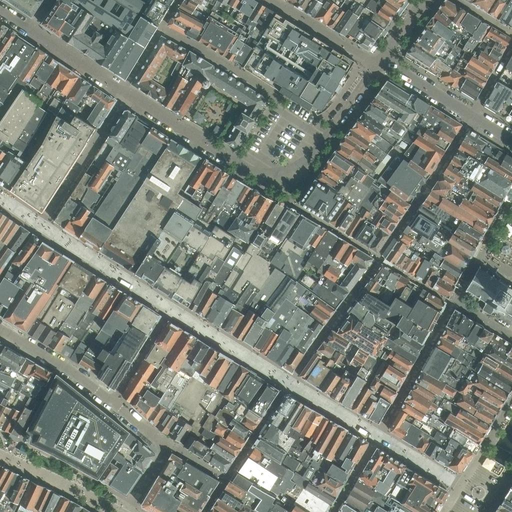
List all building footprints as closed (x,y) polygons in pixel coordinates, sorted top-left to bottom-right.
[(4,0),(32,18),(44,0),(43,0),(4,0)] [(64,32),(66,33),(82,9),(74,3),(76,0),(57,0),(41,25),(60,37),(64,32)] [(76,0),(74,3),(82,9),(83,9),(89,0),(76,0)] [(100,0),(89,0),(83,9),(91,15),(100,0)] [(112,0),(100,0),(91,15),(100,20),(112,0)] [(123,0),(112,0),(100,20),(108,25),(123,0)] [(135,0),(123,0),(108,25),(117,30),(135,0)] [(145,4),(137,0),(135,0),(117,30),(129,38),(142,18),(141,17),(137,15),(144,5),(145,4)] [(156,0),(151,0),(149,5),(148,5),(165,16),(165,15),(169,8),(170,8),(156,0)] [(204,7),(192,0),(184,0),(182,3),(195,10),(197,7),(201,11),(204,13),(207,8),(204,7)] [(229,0),(218,0),(217,2),(214,7),(217,10),(221,3),(226,6),(226,5),(229,0)] [(236,12),(242,0),(229,0),(226,5),(234,10),(230,17),(234,19),(237,15),(238,13),(236,12)] [(258,3),(253,0),(242,0),(236,12),(238,13),(237,15),(247,21),(258,3)] [(299,0),(295,8),(305,13),(312,0),(299,0)] [(312,0),(305,13),(314,18),(324,0),(312,0)] [(321,22),(332,4),(327,0),(324,0),(314,18),(321,22)] [(384,29),(394,16),(381,6),(371,0),(369,3),(366,7),(376,13),(373,17),(371,20),(384,29)] [(386,0),(388,1),(395,7),(399,9),(405,0),(386,0)] [(473,0),(471,3),(488,13),(495,0),(473,0)] [(511,0),(495,0),(488,13),(501,22),(511,5),(511,0)] [(365,9),(354,1),(353,3),(349,9),(334,30),(345,37),(356,22),(365,9)] [(395,7),(388,1),(383,7),(394,15),(399,9),(395,7)] [(467,13),(446,1),(440,9),(458,27),(454,33),(452,35),(460,41),(456,46),(462,50),(468,41),(462,37),(465,33),(462,31),(465,27),(460,24),(467,13)] [(208,17),(195,10),(182,3),(179,9),(204,23),(208,17)] [(247,28),(252,32),(267,8),(258,3),(247,21),(245,25),(248,27),(247,28)] [(327,26),(339,8),(332,4),(330,7),(321,22),(327,26)] [(349,9),(341,4),(339,8),(327,26),(334,30),(349,9)] [(165,16),(148,5),(147,6),(148,6),(144,13),(143,12),(143,14),(144,15),(142,18),(149,22),(151,18),(157,22),(159,23),(158,24),(160,24),(160,23),(164,16),(165,16)] [(511,5),(501,22),(511,28),(511,5)] [(267,8),(252,32),(254,33),(261,38),(276,14),(267,8)] [(109,70),(129,38),(117,30),(108,25),(100,20),(91,15),(83,9),(82,9),(66,33),(63,38),(62,39),(63,39),(74,46),(74,47),(78,49),(96,61),(100,64),(107,69),(108,70),(108,69),(109,70)] [(204,23),(179,9),(173,19),(198,33),(204,23)] [(458,27),(440,9),(433,18),(454,33),(458,27)] [(242,30),(244,26),(234,20),(232,24),(212,12),(205,24),(196,40),(203,43),(220,54),(226,58),(236,40),(242,30)] [(462,37),(468,41),(481,20),(467,12),(467,13),(460,24),(465,27),(462,31),(465,33),(462,37)] [(375,41),(384,29),(371,20),(373,17),(368,13),(364,20),(369,24),(366,29),(364,31),(366,32),(365,34),(366,35),(375,41)] [(346,77),(355,62),(343,54),(342,55),(334,50),(335,50),(314,37),(277,14),(243,68),(310,110),(313,111),(314,111),(316,113),(323,108),(328,104),(330,102),(337,94),(336,93),(341,86),(343,87),(348,79),(346,77)] [(156,26),(155,26),(149,22),(142,18),(129,38),(109,70),(125,81),(145,48),(158,27),(155,26),(156,26)] [(460,41),(452,35),(454,33),(433,18),(427,27),(456,46),(460,41)] [(198,33),(173,19),(170,24),(170,26),(187,35),(194,39),(198,33)] [(462,50),(465,52),(472,56),(477,49),(482,42),(486,36),(492,27),(481,20),(468,41),(462,50)] [(362,26),(356,22),(345,37),(352,41),(362,26)] [(0,41),(9,29),(7,28),(7,29),(2,25),(1,24),(0,24),(0,41)] [(366,29),(362,26),(352,41),(359,45),(366,35),(365,34),(366,32),(364,31),(366,29)] [(457,65),(461,59),(465,52),(462,50),(456,46),(427,27),(414,44),(448,66),(454,70),(457,65)] [(486,36),(506,48),(511,39),(492,27),(486,36)] [(242,68),(253,50),(261,38),(254,33),(252,36),(242,30),(226,58),(242,68)] [(0,61),(18,36),(11,31),(0,46),(0,61)] [(375,41),(366,35),(359,45),(368,51),(375,41)] [(0,123),(22,90),(23,90),(27,83),(23,81),(18,77),(37,48),(18,36),(0,61),(0,123)] [(183,65),(190,52),(162,36),(131,85),(163,105),(170,91),(168,90),(152,80),(167,56),(183,65)] [(486,36),(482,42),(502,54),(506,48),(486,36)] [(482,42),(477,49),(498,61),(502,54),(482,42)] [(448,66),(414,44),(405,56),(440,78),(448,66)] [(23,81),(24,81),(28,83),(36,72),(47,55),(37,48),(18,77),(23,81)] [(472,56),(493,70),(498,61),(477,49),(472,56)] [(236,149),(238,149),(268,99),(190,52),(183,65),(178,75),(179,76),(176,81),(172,79),(168,87),(170,88),(168,90),(170,91),(163,105),(183,117),(203,85),(206,88),(210,87),(211,85),(211,83),(247,105),(225,144),(236,149)] [(472,56),(465,52),(461,59),(489,77),(493,70),(472,56)] [(59,63),(48,56),(30,85),(39,91),(59,63)] [(457,65),(486,82),(489,77),(461,59),(457,65)] [(68,69),(59,63),(39,91),(35,96),(38,98),(41,93),(43,94),(49,84),(55,88),(68,69)] [(486,82),(457,65),(454,70),(448,66),(440,78),(455,88),(463,76),(483,88),(486,82)] [(57,116),(66,99),(65,98),(79,77),(68,69),(55,88),(46,103),(50,106),(47,110),(57,116)] [(463,76),(455,88),(476,101),(483,88),(463,76)] [(94,87),(80,77),(66,99),(57,116),(70,124),(75,116),(94,87)] [(500,77),(498,82),(507,87),(510,83),(500,77)] [(381,89),(405,105),(409,98),(405,96),(408,92),(390,80),(389,82),(387,81),(381,89)] [(511,102),(511,90),(507,87),(498,82),(484,105),(511,121),(511,105),(510,105),(511,102)] [(113,100),(94,87),(75,116),(84,121),(84,119),(98,128),(113,103),(113,100)] [(381,89),(375,98),(401,115),(397,121),(407,127),(413,119),(417,113),(405,105),(381,89)] [(41,102),(23,90),(22,90),(0,123),(0,143),(3,138),(13,144),(38,106),(41,102)] [(405,105),(417,113),(424,117),(431,106),(408,92),(405,96),(409,98),(405,105)] [(375,98),(371,103),(396,121),(397,121),(401,115),(375,98)] [(371,103),(364,112),(396,134),(397,136),(400,138),(403,140),(411,145),(414,142),(418,136),(406,129),(407,127),(397,121),(396,121),(385,114),(371,103)] [(43,143),(56,118),(38,106),(13,144),(12,147),(0,164),(0,183),(11,190),(43,143)] [(417,113),(413,119),(451,143),(462,125),(431,106),(424,117),(417,113)] [(138,117),(128,111),(125,111),(109,137),(120,144),(138,117)] [(400,138),(397,136),(396,134),(364,112),(358,121),(390,144),(394,147),(400,138)] [(70,124),(57,116),(56,118),(43,143),(11,191),(43,213),(87,145),(86,145),(96,129),(75,116),(70,124)] [(136,154),(153,128),(149,125),(138,117),(120,144),(136,154)] [(451,143),(413,119),(407,127),(406,129),(418,136),(418,135),(419,136),(445,152),(450,143),(451,144),(451,143)] [(352,129),(372,144),(384,152),(388,155),(394,147),(390,144),(358,121),(352,129)] [(179,193),(201,158),(153,128),(136,154),(115,185),(80,238),(136,273),(146,258),(145,257),(180,205),(180,204),(185,197),(179,193)] [(352,129),(346,137),(358,145),(357,145),(376,158),(385,165),(391,157),(388,155),(384,152),(372,144),(352,129)] [(511,156),(469,130),(463,142),(511,172),(511,156)] [(419,136),(414,142),(411,145),(404,154),(409,158),(422,168),(422,169),(423,169),(430,174),(431,175),(446,152),(445,152),(419,136)] [(136,154),(120,144),(109,137),(106,142),(114,148),(98,173),(115,185),(136,154)] [(379,175),(381,172),(386,165),(385,165),(376,158),(357,145),(358,145),(346,137),(340,145),(353,151),(351,154),(362,162),(373,171),(379,175)] [(0,143),(0,164),(12,147),(13,144),(3,138),(0,143)] [(399,146),(404,149),(407,145),(402,141),(399,146)] [(114,148),(106,142),(54,222),(65,229),(65,228),(89,190),(88,188),(89,186),(98,173),(114,148)] [(511,172),(463,142),(459,149),(511,181),(511,172)] [(358,167),(362,162),(351,154),(353,151),(340,145),(336,151),(352,163),(358,167)] [(511,183),(511,181),(459,149),(454,156),(464,163),(460,170),(459,172),(504,199),(511,183)] [(336,151),(328,162),(352,177),(358,182),(361,184),(367,175),(368,174),(358,167),(352,163),(336,151)] [(410,205),(412,203),(416,195),(417,193),(417,192),(416,191),(420,185),(422,185),(423,185),(424,184),(427,180),(425,178),(426,176),(397,155),(377,181),(382,184),(410,205)] [(454,156),(450,164),(460,170),(464,163),(454,156)] [(203,159),(199,165),(200,165),(200,164),(202,165),(184,192),(198,201),(197,202),(200,204),(199,206),(200,206),(221,170),(218,168),(213,166),(213,165),(212,164),(212,165),(208,162),(205,160),(204,160),(204,159),(203,159)] [(351,177),(328,162),(321,172),(338,183),(339,182),(343,185),(343,184),(346,185),(351,177)] [(460,170),(450,164),(444,173),(499,208),(503,199),(459,172),(460,170)] [(229,175),(221,170),(200,206),(203,208),(198,217),(202,220),(229,175)] [(345,187),(346,185),(343,184),(343,185),(339,182),(338,183),(321,172),(317,179),(338,193),(343,185),(345,187)] [(115,185),(98,173),(89,186),(88,188),(89,190),(65,228),(80,238),(115,185)] [(499,208),(443,173),(438,182),(494,217),(499,208)] [(375,180),(367,175),(361,184),(371,191),(377,195),(404,215),(410,205),(382,184),(379,188),(373,183),(375,180)] [(202,220),(213,226),(222,211),(221,211),(226,203),(225,202),(237,180),(229,176),(202,220)] [(358,182),(352,177),(345,187),(343,185),(338,193),(317,179),(299,204),(329,223),(358,182)] [(245,185),(237,180),(225,202),(226,203),(221,211),(222,211),(213,226),(215,227),(220,230),(228,215),(231,217),(235,210),(231,208),(245,185)] [(361,184),(358,182),(329,223),(345,233),(357,215),(357,211),(371,191),(361,184)] [(438,182),(432,190),(489,225),(494,217),(438,182)] [(247,199),(253,190),(245,185),(231,208),(235,210),(237,211),(245,198),(247,199)] [(261,195),(253,190),(247,199),(245,198),(237,211),(235,210),(231,217),(228,215),(220,230),(235,238),(239,241),(240,239),(249,244),(273,201),(261,195)] [(489,225),(432,190),(426,199),(441,208),(483,235),(489,225)] [(377,195),(371,191),(357,211),(357,215),(345,233),(353,239),(366,220),(370,213),(374,206),(371,204),(377,195)] [(390,235),(404,215),(377,195),(371,204),(387,216),(379,228),(390,235)] [(146,258),(136,273),(154,285),(179,247),(198,217),(203,208),(200,207),(199,206),(192,202),(185,197),(180,204),(180,205),(145,257),(146,258)] [(268,238),(269,235),(287,206),(275,202),(275,203),(251,244),(261,250),(268,238)] [(479,242),(437,214),(423,205),(422,205),(417,212),(418,212),(440,226),(476,248),(479,242)] [(300,214),(289,207),(287,206),(269,235),(268,238),(261,250),(258,256),(268,262),(300,214)] [(387,216),(374,206),(370,213),(366,220),(375,226),(374,229),(375,233),(374,234),(377,238),(369,249),(374,253),(378,252),(390,235),(379,228),(387,216)] [(483,235),(441,208),(437,214),(479,242),(483,235)] [(0,256),(21,226),(0,212),(0,256)] [(439,226),(418,212),(408,226),(431,240),(439,226)] [(304,268),(308,261),(302,257),(307,247),(320,226),(302,215),(289,235),(270,263),(276,266),(296,280),(304,268)] [(179,247),(154,285),(173,297),(192,265),(205,246),(215,227),(213,226),(202,220),(198,217),(179,247)] [(375,226),(366,220),(353,239),(369,249),(377,238),(374,234),(375,233),(374,229),(375,226)] [(0,265),(5,268),(30,233),(21,226),(0,256),(0,265)] [(308,261),(328,231),(320,226),(307,247),(302,257),(308,261)] [(431,240),(408,226),(403,233),(416,241),(427,248),(464,270),(472,255),(476,248),(439,226),(431,240)] [(173,297),(189,308),(205,279),(219,257),(220,257),(223,259),(235,238),(220,230),(215,227),(205,246),(192,265),(173,297)] [(308,261),(304,268),(307,270),(311,264),(319,269),(317,272),(321,274),(323,271),(328,263),(324,261),(329,254),(339,238),(328,231),(308,261)] [(416,241),(403,233),(398,240),(409,247),(410,246),(413,246),(416,241)] [(43,242),(44,242),(33,235),(14,262),(5,277),(14,284),(24,270),(22,269),(31,256),(33,257),(43,242)] [(324,261),(328,263),(331,265),(337,269),(351,245),(339,238),(329,254),(324,261)] [(427,248),(416,241),(413,246),(410,246),(409,247),(398,240),(385,259),(395,265),(402,253),(407,256),(408,255),(410,255),(414,248),(423,254),(427,248)] [(27,333),(74,262),(43,242),(33,257),(31,256),(22,269),(24,270),(14,284),(5,277),(0,285),(0,303),(4,306),(0,312),(0,316),(3,318),(4,319),(13,324),(27,333)] [(245,253),(234,247),(225,261),(223,264),(233,270),(205,317),(222,328),(236,304),(251,283),(260,291),(276,266),(270,263),(268,262),(258,256),(261,250),(251,244),(245,253)] [(359,250),(351,245),(341,262),(345,264),(343,267),(344,268),(346,269),(359,250)] [(422,256),(423,254),(414,248),(410,255),(408,255),(407,256),(402,253),(395,265),(402,269),(409,258),(411,259),(416,251),(420,254),(422,256)] [(440,267),(459,278),(464,270),(427,248),(423,254),(422,256),(426,258),(433,263),(440,267)] [(372,259),(371,258),(359,250),(346,269),(344,268),(341,273),(342,273),(335,283),(349,292),(355,283),(366,268),(372,261),(372,260),(372,259)] [(411,259),(409,258),(402,269),(408,273),(420,254),(416,251),(411,259)] [(408,273),(414,277),(426,258),(422,256),(420,254),(408,273)] [(205,279),(189,308),(197,312),(218,273),(223,264),(225,261),(219,257),(205,280),(205,279)] [(426,258),(414,277),(422,282),(433,263),(426,258)] [(94,274),(74,262),(27,333),(49,345),(94,274)] [(440,267),(433,263),(422,282),(428,286),(435,275),(438,269),(440,267)] [(197,312),(205,317),(220,292),(233,270),(223,264),(197,312)] [(331,265),(324,276),(335,283),(342,273),(341,273),(337,269),(331,265)] [(382,265),(372,278),(381,284),(384,286),(393,271),(382,265)] [(483,311),(490,315),(491,314),(493,311),(497,313),(497,314),(499,313),(504,316),(506,314),(511,317),(511,288),(500,281),(501,279),(500,278),(499,280),(494,277),(495,275),(493,274),(492,276),(487,273),(488,271),(487,270),(486,272),(480,268),(481,266),(480,266),(465,291),(467,292),(468,291),(473,294),(472,295),(473,296),(474,295),(479,298),(478,299),(480,300),(481,299),(486,302),(485,303),(486,304),(483,309),(483,311)] [(439,278),(454,287),(459,278),(440,267),(438,269),(435,275),(439,277),(439,278)] [(234,335),(243,341),(259,317),(259,316),(276,291),(288,276),(287,276),(275,268),(260,291),(252,301),(254,302),(234,335)] [(401,276),(393,271),(384,286),(389,289),(383,299),(384,300),(388,302),(392,294),(397,288),(395,287),(396,285),(395,285),(401,276)] [(72,335),(106,282),(94,274),(49,345),(61,353),(65,345),(72,335)] [(300,282),(337,309),(343,301),(316,281),(306,274),(300,282)] [(320,275),(316,281),(343,301),(349,292),(335,283),(324,276),(323,277),(320,275)] [(439,277),(435,275),(428,286),(448,298),(454,287),(439,278),(439,277)] [(288,276),(276,291),(259,316),(259,317),(243,341),(253,347),(266,327),(273,317),(287,299),(292,303),(295,305),(296,303),(297,303),(302,296),(293,290),(298,283),(298,282),(297,283),(288,276)] [(401,276),(395,285),(396,285),(395,287),(397,288),(392,294),(388,302),(392,304),(395,298),(398,299),(409,281),(401,276)] [(381,284),(372,278),(365,288),(375,294),(381,284)] [(418,286),(409,281),(398,299),(411,308),(417,298),(412,295),(418,286)] [(106,282),(72,335),(82,341),(90,328),(90,329),(116,288),(106,282)] [(222,328),(232,334),(244,315),(252,301),(260,291),(251,283),(236,304),(222,328)] [(446,303),(418,286),(412,295),(417,298),(441,312),(446,303)] [(125,294),(116,288),(90,329),(98,334),(125,294)] [(390,306),(363,290),(356,300),(385,319),(391,323),(396,326),(403,316),(431,331),(441,312),(417,298),(411,308),(398,299),(395,298),(392,304),(390,306)] [(310,314),(325,325),(336,310),(319,298),(319,297),(312,292),(309,296),(304,293),(302,296),(297,303),(296,304),(310,314)] [(122,336),(142,305),(125,294),(98,334),(92,344),(79,364),(97,376),(106,362),(98,357),(115,332),(122,336)] [(285,330),(296,312),(289,307),(292,303),(287,299),(273,317),(276,319),(269,329),(273,332),(260,351),(267,356),(285,330)] [(385,319),(356,300),(346,313),(370,328),(375,321),(381,325),(385,319)] [(295,305),(292,303),(289,307),(296,312),(299,308),(295,305)] [(106,362),(98,376),(115,390),(149,336),(161,316),(142,305),(122,336),(115,332),(98,357),(106,362)] [(285,330),(267,356),(283,366),(296,348),(312,326),(316,321),(299,308),(296,312),(285,330)] [(483,351),(493,333),(477,323),(457,311),(456,311),(454,312),(447,326),(456,332),(455,334),(462,338),(461,340),(473,347),(474,346),(483,351)] [(370,328),(346,313),(333,330),(353,344),(348,351),(349,352),(346,356),(350,359),(356,351),(358,353),(361,349),(370,354),(369,355),(376,359),(377,356),(381,359),(385,352),(381,349),(384,346),(383,345),(388,338),(385,337),(389,330),(381,325),(375,321),(370,328)] [(431,331),(403,316),(396,326),(423,344),(431,331)] [(260,351),(273,332),(269,329),(276,319),(273,317),(266,327),(253,347),(260,351)] [(396,326),(385,319),(381,325),(389,330),(385,337),(417,356),(423,344),(396,326)] [(169,321),(145,359),(158,367),(182,330),(169,321)] [(296,348),(304,354),(323,326),(316,321),(312,326),(296,348)] [(511,380),(511,368),(488,354),(483,351),(474,346),(473,347),(461,340),(462,338),(455,334),(456,332),(447,326),(441,337),(468,354),(511,380)] [(151,385),(164,393),(199,340),(183,330),(182,330),(158,367),(161,369),(151,385)] [(353,344),(333,330),(324,342),(345,354),(346,358),(346,356),(349,352),(348,351),(353,344)] [(511,346),(511,345),(493,333),(483,351),(488,354),(489,353),(511,368),(511,357),(507,354),(511,346)] [(468,354),(441,337),(436,347),(460,361),(463,363),(468,354)] [(383,345),(384,346),(413,364),(417,356),(388,338),(383,345)] [(148,419),(158,428),(168,412),(210,347),(199,340),(164,393),(148,419)] [(16,376),(26,358),(26,357),(6,345),(0,342),(0,370),(8,372),(16,376)] [(331,359),(337,351),(323,343),(318,350),(324,355),(305,380),(320,389),(337,363),(331,359)] [(65,345),(61,353),(70,359),(75,351),(65,345)] [(387,355),(410,369),(413,364),(384,346),(381,349),(385,352),(387,355)] [(75,351),(70,359),(77,363),(84,351),(78,347),(75,351)] [(221,354),(210,347),(168,412),(178,418),(180,415),(181,416),(183,413),(204,380),(221,354)] [(459,363),(460,361),(436,347),(422,371),(457,390),(459,391),(460,389),(471,371),(459,363)] [(304,354),(296,348),(283,366),(293,372),(295,369),(298,364),(304,354)] [(350,359),(346,356),(346,358),(345,358),(346,359),(349,366),(330,395),(340,402),(362,367),(369,355),(370,354),(361,349),(358,353),(356,351),(350,359)] [(324,355),(318,350),(317,350),(300,376),(305,380),(324,355)] [(320,389),(330,395),(348,367),(339,361),(343,355),(337,351),(331,359),(337,363),(320,389)] [(191,426),(193,427),(189,433),(195,436),(202,425),(211,411),(204,406),(232,361),(221,354),(204,380),(183,413),(195,421),(191,426)] [(510,392),(511,389),(511,380),(468,354),(463,363),(478,373),(477,373),(510,392)] [(410,369),(387,355),(385,358),(389,361),(387,363),(406,375),(410,369)] [(36,364),(26,358),(16,376),(8,372),(0,370),(0,387),(0,388),(0,387),(2,388),(8,390),(0,406),(0,427),(10,433),(24,406),(29,397),(30,397),(31,395),(22,390),(36,364)] [(389,361),(385,358),(382,363),(385,364),(377,378),(380,380),(398,390),(406,375),(387,363),(389,361)] [(161,369),(158,367),(145,359),(122,396),(148,419),(164,393),(151,385),(161,369)] [(241,366),(232,361),(204,406),(211,411),(241,366)] [(53,373),(36,364),(22,390),(31,395),(36,398),(41,386),(43,386),(46,387),(53,373)] [(211,411),(202,425),(206,427),(211,430),(217,420),(228,427),(234,419),(238,413),(233,409),(233,410),(227,406),(249,371),(241,366),(211,411)] [(362,367),(340,402),(369,418),(381,398),(373,392),(378,383),(380,380),(377,378),(362,367)] [(268,383),(249,371),(227,406),(233,410),(233,409),(238,402),(245,407),(247,404),(251,407),(253,405),(253,404),(268,383)] [(457,390),(422,371),(416,382),(439,395),(442,390),(453,397),(457,390)] [(504,402),(509,394),(471,371),(460,389),(459,391),(456,403),(491,424),(501,408),(476,393),(479,388),(504,402)] [(100,479),(113,458),(130,433),(95,405),(95,404),(89,399),(88,399),(57,375),(28,431),(29,434),(26,434),(24,437),(25,440),(28,442),(31,441),(32,443),(50,452),(58,457),(65,461),(74,464),(100,479)] [(439,395),(416,382),(411,390),(412,390),(438,406),(439,407),(444,399),(439,396),(439,395)] [(280,391),(268,383),(253,404),(253,405),(251,407),(250,410),(262,418),(280,391)] [(381,398),(391,403),(397,393),(381,384),(378,383),(373,392),(381,398)] [(504,402),(479,388),(476,393),(501,408),(504,402)] [(438,406),(412,390),(405,401),(432,417),(433,415),(438,406)] [(270,422),(279,429),(296,400),(287,395),(270,422)] [(391,403),(381,398),(369,418),(379,424),(391,403)] [(485,435),(490,426),(453,402),(452,404),(444,399),(439,407),(485,435)] [(291,430),(305,406),(296,400),(279,429),(280,429),(278,447),(282,449),(282,448),(288,452),(292,444),(295,439),(292,437),(294,432),(291,430)] [(415,418),(427,425),(432,417),(405,401),(400,409),(415,418)] [(246,416),(258,424),(262,418),(250,410),(251,407),(247,404),(245,407),(238,402),(233,409),(238,413),(234,419),(241,424),(242,423),(246,416)] [(24,406),(10,433),(20,437),(34,411),(24,406)] [(313,410),(305,406),(291,430),(294,432),(296,429),(300,432),(313,410)] [(485,435),(439,407),(438,406),(433,415),(480,444),(485,435)] [(415,418),(400,409),(389,430),(402,438),(409,427),(410,427),(415,418)] [(311,440),(323,416),(313,410),(300,432),(296,429),(294,432),(292,437),(295,439),(292,444),(288,452),(287,453),(290,455),(289,456),(287,455),(282,464),(294,471),(300,462),(291,458),(292,456),(303,462),(304,463),(310,452),(304,449),(311,440)] [(167,435),(178,418),(168,412),(158,428),(167,435)] [(258,424),(246,416),(242,423),(253,430),(258,424)] [(313,452),(331,421),(323,416),(311,440),(304,449),(310,452),(304,463),(303,462),(301,465),(307,468),(310,465),(308,464),(311,458),(314,453),(313,452)] [(474,453),(479,445),(450,427),(438,419),(437,421),(432,417),(427,425),(437,431),(450,438),(474,453)] [(187,436),(189,433),(193,427),(191,426),(180,418),(171,432),(169,436),(182,444),(187,436)] [(427,425),(415,418),(410,427),(409,427),(402,438),(416,447),(422,437),(425,439),(427,433),(433,437),(437,431),(427,425)] [(247,440),(252,432),(241,424),(234,419),(228,427),(247,440)] [(228,427),(217,420),(211,430),(241,449),(247,440),(228,427)] [(338,425),(331,421),(313,452),(314,453),(311,458),(314,460),(317,461),(338,425)] [(261,435),(278,447),(280,429),(279,429),(270,422),(261,435)] [(310,465),(323,473),(324,472),(330,463),(331,461),(348,431),(338,425),(317,461),(314,460),(310,465)] [(236,456),(241,449),(211,430),(206,427),(201,434),(236,456)] [(358,437),(348,431),(331,461),(342,466),(347,457),(358,437)] [(425,452),(436,459),(442,448),(445,450),(448,444),(446,443),(450,438),(437,431),(433,437),(425,452)] [(155,455),(130,433),(113,458),(122,464),(125,459),(144,472),(155,455)] [(433,437),(427,433),(425,439),(422,437),(416,447),(425,452),(433,437)] [(236,456),(201,434),(198,439),(210,447),(232,462),(236,456)] [(282,464),(287,453),(288,452),(282,448),(282,449),(278,447),(261,435),(254,446),(282,464)] [(203,457),(210,447),(198,439),(197,440),(194,438),(190,436),(184,445),(203,457)] [(368,443),(358,437),(347,457),(356,463),(368,443)] [(448,444),(454,448),(457,450),(455,453),(459,455),(457,458),(467,464),(474,453),(450,438),(446,443),(448,444)] [(436,459),(447,466),(453,456),(451,454),(454,448),(448,444),(445,450),(442,448),(436,459)] [(278,476),(270,490),(278,495),(280,492),(284,494),(288,488),(290,490),(295,484),(290,480),(294,474),(294,471),(282,464),(254,446),(253,446),(247,456),(278,476)] [(232,462),(210,447),(203,457),(226,472),(232,462)] [(457,450),(454,448),(451,454),(453,456),(447,466),(458,472),(459,472),(461,472),(461,471),(467,464),(457,458),(459,455),(455,453),(457,450)] [(388,455),(377,449),(359,479),(374,489),(379,481),(381,482),(388,470),(382,466),(388,455)] [(172,454),(168,460),(182,469),(186,462),(172,454)] [(405,465),(388,455),(382,466),(388,470),(381,482),(379,481),(374,489),(359,479),(346,501),(363,511),(373,511),(377,505),(381,507),(388,495),(405,465)] [(237,470),(270,490),(278,476),(247,456),(237,470)] [(356,463),(347,457),(342,466),(347,469),(345,471),(350,474),(356,463)] [(113,458),(100,479),(108,484),(109,483),(122,464),(113,458)] [(109,483),(110,484),(109,484),(127,496),(144,472),(125,459),(109,483)] [(160,475),(168,481),(173,473),(210,496),(220,481),(199,469),(186,462),(182,469),(168,460),(160,475)] [(344,484),(350,474),(345,471),(347,469),(342,466),(331,461),(330,463),(324,472),(327,474),(335,478),(334,479),(344,484)] [(308,469),(302,477),(316,485),(337,497),(344,485),(344,484),(334,479),(335,478),(327,474),(324,472),(323,473),(310,465),(308,469)] [(439,486),(405,465),(388,495),(416,511),(437,511),(438,511),(424,503),(428,496),(435,493),(439,486)] [(0,502),(16,473),(3,467),(0,472),(0,502)] [(253,510),(256,511),(268,511),(271,508),(274,510),(277,505),(273,503),(277,497),(236,472),(230,480),(259,500),(253,510)] [(294,474),(290,480),(295,484),(304,490),(305,489),(309,491),(332,506),(337,497),(316,485),(302,477),(295,472),(294,474)] [(0,502),(0,504),(7,508),(12,496),(23,477),(16,473),(0,502)] [(199,511),(210,496),(173,473),(168,481),(178,488),(174,494),(189,505),(184,511),(199,511)] [(178,488),(160,475),(142,504),(143,507),(151,511),(184,511),(189,505),(174,494),(178,488)] [(12,496),(7,508),(0,504),(0,511),(13,511),(18,504),(18,505),(30,480),(23,477),(12,496)] [(244,504),(253,510),(259,500),(230,480),(224,490),(245,503),(244,504)] [(43,490),(44,487),(41,486),(39,483),(35,481),(33,482),(32,481),(21,505),(17,511),(32,511),(33,511),(43,490)] [(424,503),(438,511),(442,503),(447,493),(447,492),(439,486),(435,493),(428,496),(424,503)] [(52,511),(61,496),(54,492),(44,487),(33,511),(32,511),(52,511)] [(219,499),(239,511),(256,511),(253,510),(244,504),(223,491),(219,499)] [(307,511),(328,511),(331,506),(309,491),(304,498),(299,495),(294,503),(307,511)] [(61,495),(61,496),(52,511),(65,511),(72,501),(61,495)] [(307,511),(294,503),(284,497),(281,501),(285,503),(283,507),(291,511),(307,511)] [(511,502),(505,498),(501,505),(511,511),(511,502)] [(213,508),(219,511),(239,511),(219,499),(213,508)] [(65,511),(79,511),(83,507),(72,501),(65,511)] [(363,511),(346,501),(339,511),(363,511)] [(412,511),(395,501),(389,510),(388,511),(381,507),(377,505),(373,511),(412,511)]
